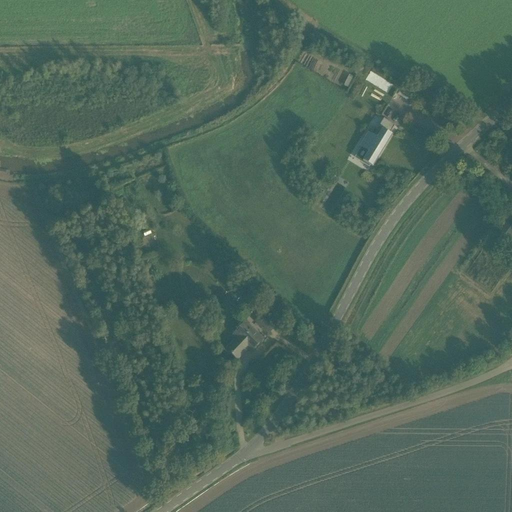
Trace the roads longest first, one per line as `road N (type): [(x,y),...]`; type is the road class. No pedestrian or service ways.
road 1 (tertiary): [(243,457),(282,410),(407,203),(511,101)]
road 2 (unclassified): [(243,457),(511,362)]
road 3 (track): [(314,26),(487,124)]
